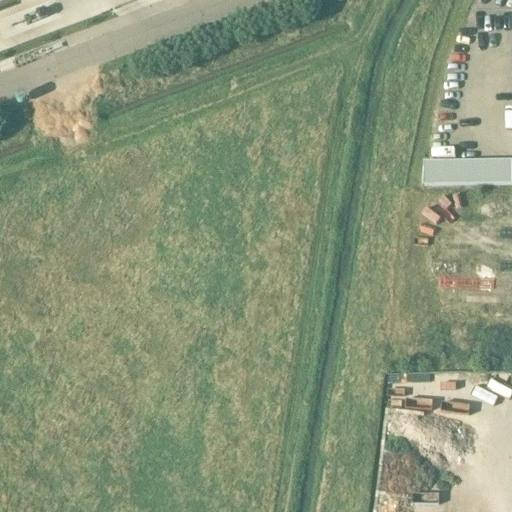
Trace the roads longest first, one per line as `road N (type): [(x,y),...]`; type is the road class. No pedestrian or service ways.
road 1 (unclassified): [(0,87),(234,0)]
road 2 (unknown): [(511,123),(502,95),(502,0)]
